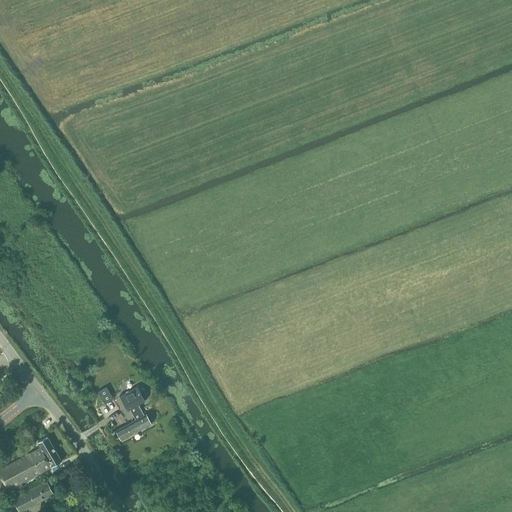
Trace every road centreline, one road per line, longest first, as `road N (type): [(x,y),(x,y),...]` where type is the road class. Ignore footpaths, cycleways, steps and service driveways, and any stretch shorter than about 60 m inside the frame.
road 1 (track): [(0,66),(217,412),(291,511)]
road 2 (unclassified): [(121,511),(37,390)]
